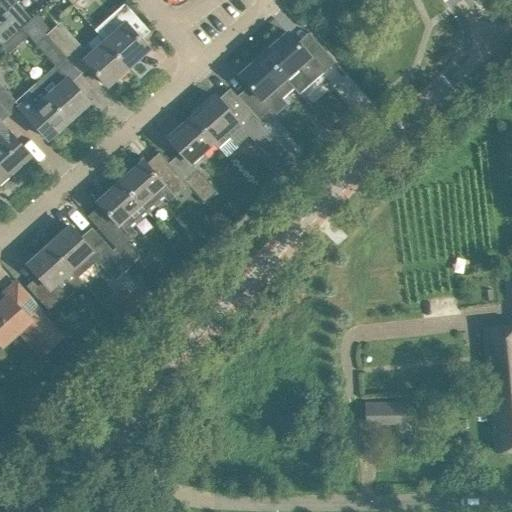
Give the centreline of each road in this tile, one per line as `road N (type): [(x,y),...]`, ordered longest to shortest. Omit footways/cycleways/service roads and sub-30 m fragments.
road 1 (unclassified): [(114,418),(395,124),(488,47)]
road 2 (unclassified): [(511,497),(206,500),(181,489),(114,418)]
road 3 (residential): [(147,0),(203,62),(0,241)]
road 4 (unclassified): [(24,511),(114,418)]
